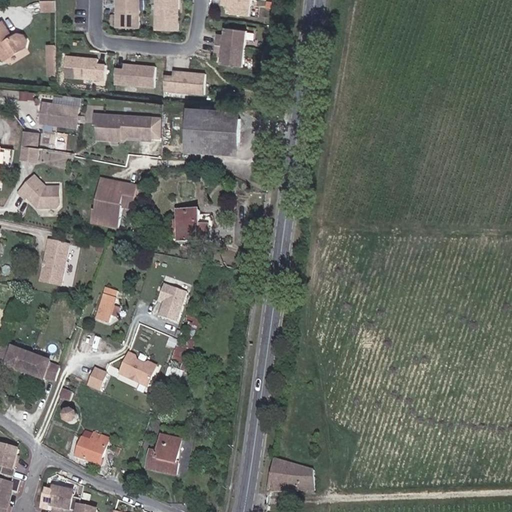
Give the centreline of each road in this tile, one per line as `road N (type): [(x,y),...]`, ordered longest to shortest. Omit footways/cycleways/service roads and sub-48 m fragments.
road 1 (secondary): [(245,511),(315,0)]
road 2 (track): [(247,500),(511,489)]
road 3 (residential): [(96,0),(102,41),(193,49),(201,0)]
road 4 (residential): [(45,450),(177,511)]
road 5 (unknown): [(45,450),(70,366),(104,362)]
